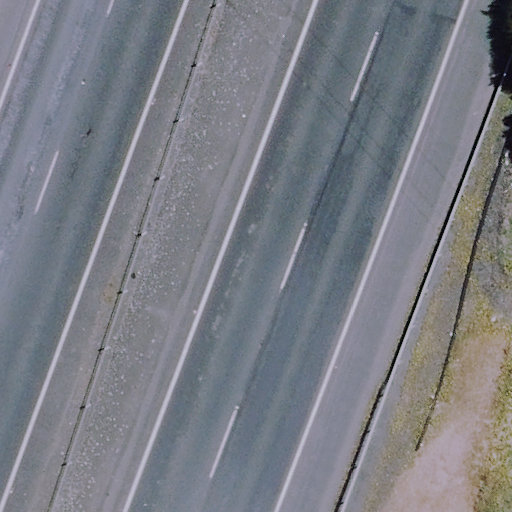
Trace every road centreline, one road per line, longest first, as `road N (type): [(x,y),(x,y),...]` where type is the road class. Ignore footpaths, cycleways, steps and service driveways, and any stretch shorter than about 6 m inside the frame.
road 1 (motorway): [(378,0),(187,511)]
road 2 (motorway): [(0,340),(125,0)]
